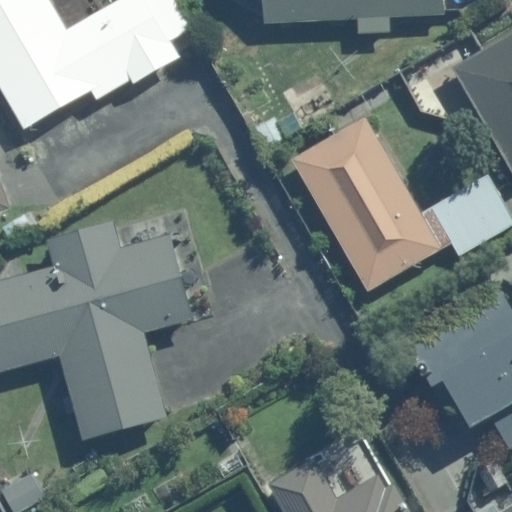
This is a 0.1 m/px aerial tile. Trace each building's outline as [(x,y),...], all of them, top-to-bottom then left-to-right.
[(0,0),(0,82),(27,129),(129,71),(136,84),(183,56),(150,0),(118,0),(68,29),(51,0),(0,0)] [(449,14),(448,0),(264,0),(267,19),(360,18),(361,32),(393,31),(392,16),(449,14)] [(511,33),(454,67),(511,167),(511,33)] [(269,103),(260,85),(239,97),(249,114),(269,103)] [(423,212),(368,117),(293,160),(368,291),(454,244),(461,255),(511,226),(511,211),(490,174),(423,212)] [(0,213),(11,209),(0,179),(0,213)] [(0,373),(61,355),(86,439),(171,417),(149,331),(197,320),(175,233),(124,246),(117,221),(47,239),(55,267),(22,274),(17,257),(0,261),(0,373)] [(511,305),(504,291),(412,343),(451,412),(463,405),(476,428),(495,418),(511,448),(511,305)] [(324,481),(302,439),(253,467),(276,511),(414,511),(397,482),(389,487),(381,474),(339,497),(329,478),(324,481)] [(23,511),(46,500),(31,473),(1,491),(10,511),(23,511)]
